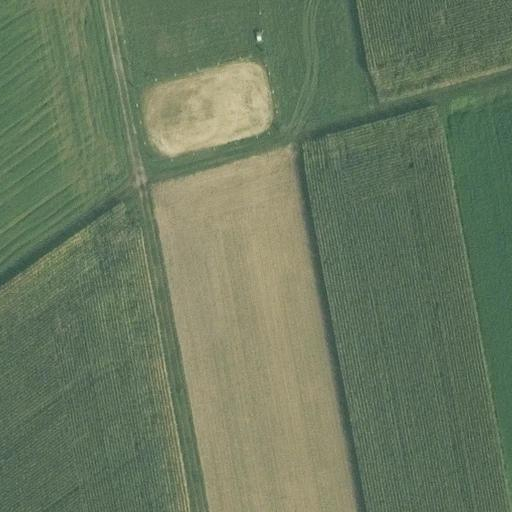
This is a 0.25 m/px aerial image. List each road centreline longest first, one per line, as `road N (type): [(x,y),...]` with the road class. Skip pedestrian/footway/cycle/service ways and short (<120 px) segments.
road 1 (track): [(0,284),(138,185),(511,76)]
road 2 (track): [(106,0),(199,511)]
